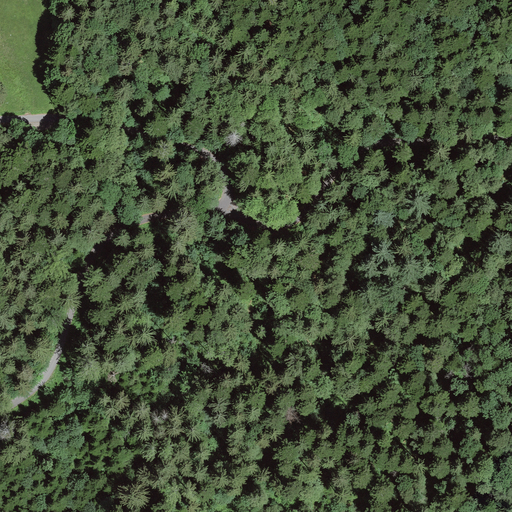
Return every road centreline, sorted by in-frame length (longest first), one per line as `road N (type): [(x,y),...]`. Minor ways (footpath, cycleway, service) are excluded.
road 1 (unclassified): [(218,209),(249,227),(287,225),(364,151),(511,140)]
road 2 (unclassified): [(0,413),(49,374),(101,243),(162,216),(218,209)]
road 3 (unclassified): [(218,209),(229,191),(215,156),(88,121),(0,120)]
